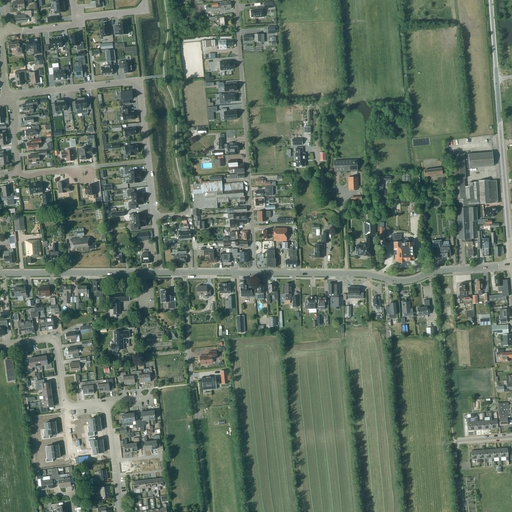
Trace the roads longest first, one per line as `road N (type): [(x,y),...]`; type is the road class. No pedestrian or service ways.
road 1 (residential): [(10,99),(139,82),(156,236)]
road 2 (residential): [(254,273),(234,0)]
road 3 (unclassified): [(511,265),(490,0)]
road 4 (tertiary): [(254,273),(407,281),(511,265)]
road 5 (tertiary): [(0,274),(254,273)]
